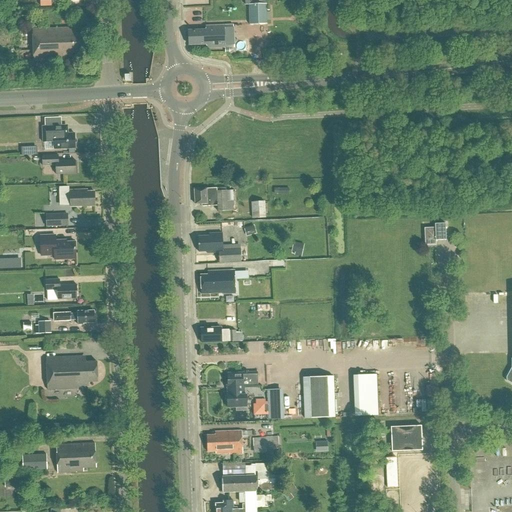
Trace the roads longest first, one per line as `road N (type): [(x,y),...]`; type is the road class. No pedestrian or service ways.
road 1 (unclassified): [(124,511),(109,93)]
road 2 (secondary): [(186,511),(173,178),(183,108)]
road 3 (secondary): [(269,83),(511,60)]
road 4 (unclassified): [(450,430),(442,247)]
